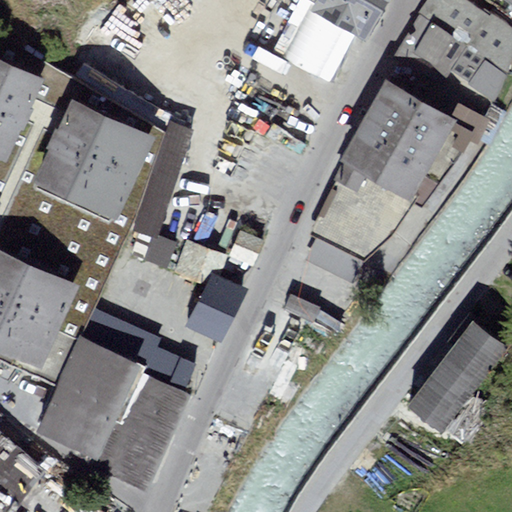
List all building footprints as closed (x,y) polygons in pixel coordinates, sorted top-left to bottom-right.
[(304,0),(362,31),(376,0),(304,0)] [(466,102),(510,34),(457,0),(433,0),(396,57),(466,102)] [(0,26),(0,139),(11,146),(59,59),(0,26)] [(461,110),(388,76),(349,161),(422,195),(461,110)] [(71,80),(39,168),(124,200),(157,112),(71,80)] [(84,261),(0,223),(0,325),(46,346),(84,261)] [(258,238),(237,230),(229,255),(250,262),(258,238)] [(229,255),(183,238),(171,268),(217,286),(229,255)] [(276,303),(311,315),(316,302),(281,289),(276,303)] [(228,304),(197,294),(189,319),(221,329),(228,304)] [(198,373),(83,317),(41,404),(155,460),(198,373)] [(426,435),(489,355),(460,332),(397,412),(426,435)]
